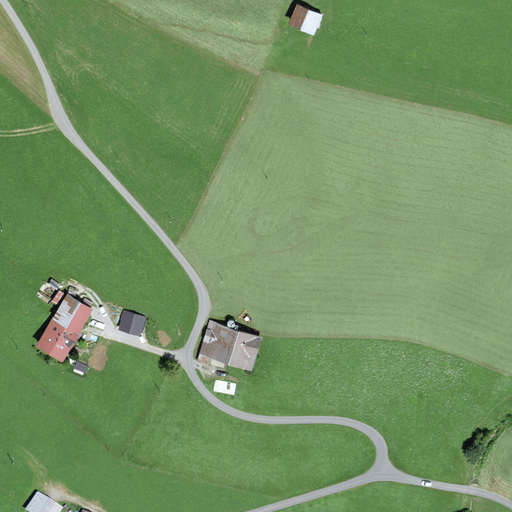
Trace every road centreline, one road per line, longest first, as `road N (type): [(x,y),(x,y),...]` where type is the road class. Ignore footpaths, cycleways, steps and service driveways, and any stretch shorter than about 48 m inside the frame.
road 1 (unclassified): [(373,473),(381,448),(359,426),(253,418),(232,412),(194,381),(186,358),(202,312),(196,279),(64,124),(2,0)]
road 2 (unclassified): [(511,506),(373,473)]
road 3 (unclassified): [(373,473),(259,511)]
